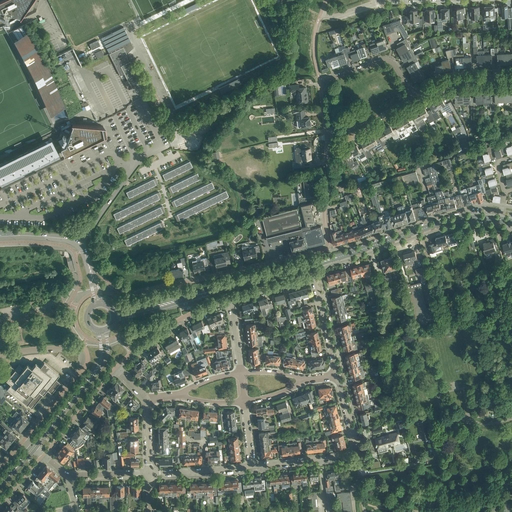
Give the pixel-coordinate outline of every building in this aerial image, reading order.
[(0,0),(0,9),(0,10),(21,17),(32,0),(0,0)] [(279,9),(284,6),(281,0),(274,0),(278,7),(279,9)] [(200,5),(199,2),(181,11),(182,14),(200,5)] [(491,16),(494,16),(494,6),(493,6),(493,5),(490,6),(485,7),(485,9),(482,9),(483,21),(488,21),(488,16),(490,16),(491,16)] [(504,5),(501,5),(501,9),(502,18),(506,17),(508,17),(509,17),(509,29),(508,29),(511,29),(511,15),(511,8),(508,9),(508,8),(508,5),(504,5)] [(470,7),(470,11),(467,11),(468,23),(474,23),(473,18),(479,18),(478,14),(479,14),(479,7),(478,7),(477,6),(475,6),(475,7),(470,7)] [(422,16),(423,24),(431,24),(430,20),(434,20),(434,17),(435,17),(435,12),(434,12),(434,9),(433,9),(433,8),(429,8),(429,9),(426,10),(426,15),(422,16)] [(449,8),(447,8),(443,8),(443,9),(441,9),(442,13),(437,13),(438,31),(443,30),(442,22),(447,22),(447,18),(449,18),(449,8)] [(465,13),(465,8),(457,8),(457,11),(453,11),(454,23),(459,23),(458,18),(464,18),(464,13),(465,13)] [(409,16),(405,16),(405,24),(413,24),(415,23),(415,21),(419,21),(420,21),(419,18),(419,14),(418,14),(418,13),(417,13),(417,10),(416,10),(415,9),(412,9),(412,10),(410,10),(410,14),(410,16),(409,16)] [(26,24),(12,32),(33,77),(54,122),(71,114),(51,69),(26,24)] [(398,25),(400,31),(401,33),(406,31),(402,24),(398,25)] [(124,27),(102,38),(120,76),(124,73),(128,80),(125,82),(128,90),(132,88),(130,84),(132,83),(133,85),(139,82),(138,80),(139,80),(130,61),(129,62),(126,55),(127,54),(134,48),(124,27)] [(377,42),(380,51),(387,48),(384,39),(377,42)] [(399,47),(397,48),(400,55),(406,52),(409,50),(411,48),(409,45),(407,46),(403,40),(399,42),(401,46),(399,47)] [(380,51),(377,42),(370,44),(371,47),(373,53),(380,51)] [(362,48),(357,49),(360,58),(367,55),(366,53),(366,51),(368,51),(366,47),(365,43),(361,44),(362,48)] [(345,48),(348,55),(351,54),(353,60),(360,58),(357,49),(350,52),(348,47),(345,48)] [(345,56),(348,55),(345,48),(342,49),(343,50),(336,52),(337,55),(340,65),(347,62),(345,56)] [(406,52),(400,55),(404,61),(407,59),(409,58),(411,61),(417,58),(424,54),(423,52),(422,51),(415,55),(413,52),(411,48),(409,50),(406,52)] [(147,63),(153,61),(148,49),(142,52),(147,63)] [(477,55),(477,65),(485,64),(484,55),(484,51),(478,52),(478,55),(477,55)] [(456,56),(452,57),(453,65),(456,64),(457,67),(464,66),(464,57),(463,54),(456,54),(456,56)] [(491,54),(484,55),(485,64),(492,64),(492,55),(492,54),(491,54)] [(498,54),(497,54),(497,55),(498,64),(505,63),(505,54),(498,54)] [(337,55),(326,59),(328,65),(329,66),(332,65),(333,67),(340,65),(337,55)] [(471,57),(464,57),(464,66),(472,66),(471,57)] [(412,63),(407,67),(411,73),(418,69),(419,68),(422,67),(421,66),(418,61),(417,58),(411,61),(412,63)] [(449,59),(441,61),(442,64),(444,70),(451,68),(449,59)] [(444,70),(442,64),(435,66),(437,72),(444,70)] [(418,69),(411,73),(415,80),(418,77),(420,81),(425,78),(423,74),(421,75),(418,69)] [(219,89),(220,91),(221,93),(241,84),(239,79),(219,89)] [(298,94),(299,103),(308,102),(307,92),(306,93),(306,87),(299,88),(298,85),(289,86),(289,92),(294,92),(294,94),(298,94)] [(497,95),(494,95),(494,97),(494,104),(497,104),(497,102),(505,101),(504,98),(504,92),(497,92),(497,95)] [(476,103),(484,103),(483,93),(476,93),(476,103)] [(484,103),(484,106),(490,105),(491,111),(495,111),(494,104),(494,97),(492,97),(491,97),(491,93),(483,93),(484,103)] [(455,98),(450,99),(455,108),(459,106),(459,104),(463,103),(462,94),(455,94),(455,98)] [(462,94),(463,103),(463,104),(470,103),(470,94),(462,94)] [(440,108),(442,112),(446,110),(447,113),(452,110),(448,103),(445,105),(441,97),(436,101),(440,108)] [(433,110),(430,111),(435,120),(441,117),(437,110),(440,108),(436,101),(429,104),(433,110)] [(426,116),(428,120),(430,123),(435,120),(430,111),(428,113),(424,107),(419,110),(423,118),(426,116)] [(304,108),(292,109),(292,113),(296,113),(297,120),(298,127),(301,127),(306,126),(306,127),(310,127),(311,126),(310,122),(309,122),(309,117),(305,117),(304,111),(304,108)] [(416,119),(414,121),(417,127),(422,124),(420,119),(423,118),(419,110),(412,114),(416,119)] [(407,116),(402,120),(407,130),(409,132),(412,130),(413,132),(418,129),(417,127),(414,121),(411,122),(407,116)] [(402,120),(395,123),(398,127),(399,129),(396,130),(400,137),(401,139),(406,136),(405,134),(408,132),(407,130),(402,120)] [(66,145),(61,147),(65,155),(105,136),(107,134),(105,126),(103,126),(100,126),(86,125),(73,124),(66,145)] [(385,129),(389,137),(392,135),(395,140),(400,137),(396,130),(394,132),(390,126),(385,129)] [(382,138),(379,140),(383,146),(388,143),(386,138),(389,137),(385,129),(379,132),(382,138)] [(373,135),(367,139),(373,149),(377,147),(379,151),(381,150),(384,148),(383,146),(379,140),(377,141),(373,135)] [(52,139),(0,164),(0,180),(2,185),(60,157),(52,139)] [(367,139),(361,142),(365,148),(362,149),(366,156),(371,153),(370,151),(373,149),(367,139)] [(461,145),(463,150),(469,148),(473,147),(470,141),(468,142),(461,145)] [(511,144),(508,146),(507,141),(501,143),(505,154),(508,153),(508,154),(511,152),(511,144)] [(491,151),(493,157),(496,156),(496,158),(502,156),(502,155),(505,154),(501,143),(496,144),(497,149),(492,151),(491,151)] [(356,145),(351,148),(355,156),(358,154),(361,159),(366,156),(362,149),(360,151),(356,145)] [(298,163),(294,164),(295,170),(304,169),(303,163),(303,159),(311,158),(310,149),(307,149),(307,146),(298,147),(296,147),(297,153),(299,153),(300,163),(298,163)] [(484,158),(477,160),(478,163),(479,167),(490,163),(489,160),(491,159),(490,158),(493,157),(491,151),(492,151),(490,146),(484,148),(486,153),(483,154),(484,158)] [(351,148),(345,151),(347,156),(348,157),(345,159),(349,167),(350,168),(353,166),(353,167),(353,168),(359,164),(357,160),(354,162),(352,158),(355,156),(356,159),(356,158),(355,156),(351,148)] [(449,159),(442,161),(443,166),(444,168),(452,166),(450,159),(449,159)] [(190,161),(184,164),(187,170),(192,167),(190,161)] [(434,165),(434,166),(435,169),(443,166),(441,161),(433,164),(434,165)] [(505,174),(506,176),(511,174),(511,173),(511,169),(511,168),(511,162),(503,165),(504,168),(502,168),(504,174),(505,174)] [(490,163),(479,167),(480,172),(485,171),(487,177),(493,175),(492,172),(494,172),(492,166),(491,166),(490,163)] [(184,164),(179,167),(182,173),(187,170),(184,164)] [(434,165),(428,167),(430,174),(431,177),(432,181),(442,211),(448,209),(444,195),(443,192),(442,190),(441,186),(435,169),(434,166),(434,165)] [(406,174),(402,175),(404,182),(418,177),(416,170),(406,173),(406,174)] [(171,171),(162,175),(165,180),(173,176),(171,171)] [(197,173),(192,176),(195,182),(200,179),(197,173)] [(404,182),(402,175),(402,174),(396,176),(398,183),(404,182)] [(489,182),(490,188),(496,187),(496,184),(497,183),(495,177),(494,178),(493,175),(487,177),(482,178),(483,184),(489,182)] [(192,176),(186,179),(189,184),(195,182),(192,176)] [(396,176),(387,179),(389,186),(398,183),(396,176)] [(153,179),(148,182),(151,188),(156,185),(153,179)] [(186,179),(178,183),(181,188),(189,184),(186,179)] [(305,197),(306,197),(314,196),(312,179),(304,179),(304,180),(300,181),(301,192),(300,192),(300,193),(301,193),(302,193),(302,197),(302,198),(299,198),(299,202),(305,200),(305,197)] [(371,184),(374,197),(377,204),(376,204),(377,208),(380,218),(384,228),(394,225),(391,215),(385,217),(384,213),(382,213),(375,187),(382,185),(381,181),(371,184)] [(428,187),(431,186),(435,195),(431,196),(432,199),(431,200),(435,213),(442,211),(432,181),(426,182),(428,187)] [(148,182),(142,184),(145,190),(151,188),(148,182)] [(211,182),(206,185),(209,191),(214,188),(212,182),(211,182)] [(469,192),(472,202),(478,200),(479,201),(483,200),(481,194),(480,190),(482,190),(479,183),(470,186),(469,184),(467,185),(468,188),(469,192)] [(142,184),(137,187),(140,193),(145,190),(142,184)] [(206,185),(201,187),(203,193),(209,191),(206,185)] [(137,187),(132,190),(134,195),(140,193),(137,187)] [(201,187),(192,191),(195,197),(203,193),(201,187)] [(501,196),(499,195),(496,187),(490,188),(485,190),(487,195),(492,194),(493,197),(493,200),(500,202),(501,196)] [(465,193),(461,194),(465,205),(473,203),(472,202),(469,192),(468,188),(463,189),(465,193)] [(129,191),(126,192),(129,198),(134,195),(132,190),(129,191)] [(452,190),(451,190),(452,193),(453,193),(457,207),(465,205),(461,194),(456,195),(456,193),(455,193),(454,190),(452,190)] [(192,191),(187,194),(190,200),(195,197),(192,191)] [(226,191),(220,193),(223,199),(228,197),(229,197),(226,191)] [(448,191),(443,192),(444,195),(448,209),(457,207),(453,193),(452,193),(449,194),(448,191)] [(157,193),(151,196),(154,201),(160,199),(157,193)] [(220,193),(215,196),(218,202),(223,199),(220,193)] [(187,194),(182,196),(184,202),(190,200),(187,194)] [(151,196),(146,198),(149,204),(154,201),(151,196)] [(215,196),(207,200),(210,206),(218,202),(215,196)] [(431,200),(430,196),(427,196),(429,204),(426,205),(429,215),(435,213),(431,200)] [(416,219),(429,215),(426,205),(424,199),(422,199),(424,205),(418,207),(419,206),(418,202),(411,204),(412,204),(416,219)] [(207,200),(201,203),(204,208),(210,206),(207,200)] [(138,202),(132,205),(135,211),(141,208),(138,202)] [(201,203),(196,205),(199,211),(204,208),(201,203)] [(316,224),(312,207),(311,203),(301,205),(307,226),(302,227),(303,230),(310,228),(310,226),(316,224)] [(412,204),(406,206),(410,221),(416,219),(412,204)] [(394,225),(410,221),(406,206),(404,207),(404,205),(398,207),(400,212),(391,215),(394,225)] [(160,207),(155,210),(157,215),(163,213),(160,207)] [(124,209),(119,211),(122,217),(127,215),(124,209)] [(188,209),(182,212),(185,218),(191,215),(188,209)] [(286,238),(288,239),(289,238),(291,240),(293,250),(307,247),(306,245),(325,240),(323,234),(321,226),(310,228),(303,230),(302,227),(297,209),(263,217),(268,240),(285,236),(287,237),(286,238)] [(155,210),(149,212),(152,218),(157,215),(155,210)] [(115,213),(113,214),(116,220),(122,217),(119,211),(115,213)] [(149,212),(141,216),(144,222),(152,218),(149,212)] [(182,212),(177,214),(180,220),(185,218),(182,212)] [(141,216),(136,219),(139,225),(144,222),(141,216)] [(364,216),(362,217),(363,220),(369,234),(371,233),(375,231),(371,217),(370,217),(371,220),(367,222),(364,216)] [(373,216),(371,217),(375,231),(384,228),(380,218),(379,218),(380,219),(377,220),(377,219),(375,220),(373,216)] [(362,225),(358,227),(362,237),(369,234),(363,220),(360,221),(362,225)] [(128,223),(122,225),(125,231),(130,229),(128,223)] [(160,223),(154,225),(157,231),(162,229),(160,223)] [(118,228),(117,228),(120,234),(125,231),(122,225),(118,228)] [(154,225),(146,229),(149,235),(157,231),(154,225)] [(352,227),(353,229),(356,239),(362,237),(358,227),(357,225),(352,227)] [(146,229),(141,232),(143,238),(149,235),(146,229)] [(351,231),(348,232),(350,240),(356,239),(353,229),(351,230),(351,231)] [(337,231),(336,232),(337,234),(339,244),(345,242),(342,234),(342,233),(341,230),(337,231)] [(141,232),(135,235),(138,240),(143,238),(141,232)] [(334,245),(339,244),(337,234),(336,232),(335,232),(331,233),(332,237),(334,245)] [(342,233),(342,234),(345,242),(350,240),(348,232),(345,233),(345,232),(342,233)] [(460,242),(457,232),(446,235),(448,243),(449,245),(457,243),(458,246),(463,245),(462,241),(460,242)] [(135,235),(130,237),(133,243),(138,240),(135,235)] [(448,243),(446,235),(436,238),(437,243),(433,244),(429,245),(431,252),(443,249),(441,245),(448,243)] [(125,240),(124,240),(127,246),(133,243),(130,237),(125,240)] [(496,250),(496,249),(499,248),(498,242),(496,243),(495,238),(488,240),(488,242),(483,243),(485,248),(484,248),(483,248),(485,254),(485,253),(489,251),(489,252),(496,250)] [(511,254),(509,251),(511,249),(511,241),(510,242),(507,243),(503,245),(505,251),(504,251),(506,256),(511,254)] [(245,261),(249,260),(249,257),(256,256),(256,253),(259,252),(258,245),(254,246),(254,248),(242,250),(245,261)] [(414,262),(413,259),(417,258),(416,256),(415,251),(411,252),(411,250),(403,253),(406,264),(414,262)] [(215,266),(216,265),(216,266),(226,264),(226,265),(230,264),(228,255),(228,256),(227,252),(214,255),(215,262),(214,262),(215,266)] [(196,260),(192,261),(193,264),(192,264),(194,271),(195,273),(198,272),(198,270),(200,270),(205,269),(204,266),(207,265),(210,264),(209,257),(206,258),(200,259),(201,262),(197,263),(196,260)] [(386,275),(380,277),(381,281),(390,279),(391,278),(390,275),(389,270),(396,268),(396,266),(393,257),(391,257),(388,258),(387,259),(384,260),(382,260),(386,275)] [(183,269),(182,265),(181,262),(177,263),(178,269),(171,270),(173,278),(184,275),(182,270),(183,270),(183,269)] [(370,264),(363,265),(365,275),(366,277),(372,275),(369,267),(371,267),(370,264)] [(363,265),(357,267),(359,276),(362,275),(363,276),(365,275),(363,265)] [(356,276),(359,276),(357,267),(351,269),(354,278),(357,278),(356,276)] [(422,267),(415,269),(417,274),(420,276),(424,275),(422,267)] [(350,275),(347,276),(345,270),(343,271),(342,270),(339,271),(342,281),(345,280),(345,281),(348,280),(349,282),(351,281),(350,275)] [(342,281),(339,271),(336,272),(336,273),(334,274),(337,283),(339,282),(339,281),(342,281)] [(334,274),(327,276),(328,279),(329,278),(330,284),(330,285),(334,284),(337,283),(334,274)] [(430,320),(432,319),(429,311),(426,309),(427,308),(421,288),(427,287),(425,281),(410,285),(410,284),(406,285),(417,323),(418,323),(419,322),(420,322),(421,323),(422,323),(423,323),(424,323),(425,323),(426,322),(427,322),(428,321),(428,320),(429,319),(430,320)] [(303,289),(300,289),(302,297),(308,295),(306,288),(305,288),(305,287),(303,288),(303,289)] [(297,300),(296,299),(294,291),(293,291),(291,291),(292,292),(288,293),(291,300),(288,301),(290,308),(290,309),(293,308),(291,304),(294,303),(294,301),(297,300)] [(283,294),(275,296),(276,303),(285,301),(283,294)] [(333,300),(332,300),(333,302),(334,302),(334,303),(345,300),(346,300),(345,294),(341,295),(332,297),(333,300)] [(267,298),(258,301),(262,313),(264,312),(265,309),(272,307),(271,301),(268,302),(267,298)] [(334,306),(335,309),(347,306),(346,306),(345,300),(334,303),(334,306)] [(252,302),(242,305),(243,310),(242,310),(243,312),(244,312),(253,310),(254,313),(258,312),(256,304),(253,305),(252,302)] [(304,315),(313,313),(312,312),(313,312),(312,310),(311,307),(308,308),(307,305),(300,307),(301,310),(302,309),(304,315)] [(347,306),(335,309),(335,312),(336,312),(337,315),(347,312),(349,311),(348,306),(347,306)] [(348,318),(347,312),(337,315),(336,315),(337,318),(338,320),(348,318)] [(220,313),(213,316),(217,325),(224,322),(222,317),(222,316),(223,315),(222,314),(221,313),(220,313)] [(313,314),(313,313),(304,315),(297,317),(299,323),(302,322),(314,319),(313,316),(314,316),(313,313),(313,314)] [(210,323),(207,324),(209,329),(212,328),(212,327),(217,325),(213,316),(212,315),(210,316),(210,317),(208,318),(210,323)] [(302,322),(304,328),(315,325),(315,322),(315,319),(314,320),(314,319),(302,322)] [(246,328),(245,328),(246,331),(247,332),(255,330),(255,327),(257,326),(259,326),(258,325),(258,320),(254,321),(254,324),(246,325),(246,328)] [(273,323),(276,326),(278,328),(286,326),(284,320),(273,323)] [(201,321),(192,325),(193,326),(194,328),(195,331),(201,329),(203,334),(206,333),(210,332),(210,331),(209,329),(207,324),(204,326),(201,321)] [(341,332),(351,330),(352,329),(351,323),(339,326),(340,329),(339,329),(340,332),(341,331),(341,332)] [(180,333),(177,334),(181,340),(182,341),(184,340),(187,339),(188,340),(190,339),(195,350),(199,348),(194,337),(192,333),(189,334),(187,328),(180,332),(180,333)] [(341,335),(342,338),(351,336),(353,335),(352,332),(351,330),(341,332),(341,335)] [(217,338),(217,341),(226,340),(226,336),(225,336),(225,334),(221,335),(221,334),(218,334),(218,331),(209,333),(209,336),(214,336),(214,338),(217,338)] [(305,334),(305,331),(295,333),(296,338),(306,335),(307,340),(308,340),(310,339),(318,337),(317,331),(305,334)] [(351,336),(342,338),(342,341),(343,341),(344,344),(356,341),(354,335),(353,335),(351,336)] [(256,337),(247,338),(247,341),(248,341),(248,344),(262,343),(261,336),(257,337),(256,337)] [(310,339),(308,340),(309,346),(311,345),(320,343),(320,342),(321,342),(320,339),(319,339),(318,337),(310,339)] [(166,346),(169,352),(180,345),(177,340),(173,342),(172,340),(169,342),(170,344),(166,346)] [(227,344),(226,340),(217,341),(218,345),(215,346),(216,349),(223,348),(223,347),(226,347),(226,344),(227,344)] [(356,341),(344,344),(343,344),(344,347),(345,349),(354,347),(354,348),(357,347),(356,341)] [(311,345),(309,346),(310,349),(311,354),(315,353),(316,353),(316,351),(321,349),(320,343),(311,345)] [(157,347),(152,350),(157,358),(160,356),(161,357),(164,355),(157,347)] [(248,352),(249,356),(258,355),(258,348),(249,349),(249,352),(248,352)] [(272,363),(273,353),(273,351),(267,351),(268,349),(267,349),(264,349),(264,353),(264,355),(264,357),(265,357),(265,360),(266,360),(266,363),(272,363)] [(152,350),(147,354),(153,363),(155,361),(154,360),(157,358),(152,350)] [(215,363),(212,363),(214,370),(216,369),(216,370),(222,368),(220,360),(220,357),(218,351),(216,352),(216,354),(217,360),(214,361),(215,362),(215,363)] [(272,363),(279,364),(279,361),(280,361),(280,358),(281,354),(273,353),(272,363)] [(310,363),(309,363),(309,366),(310,366),(311,368),(313,368),(314,368),(316,368),(316,367),(317,367),(316,359),(316,357),(316,356),(315,353),(311,354),(312,360),(310,360),(310,363)] [(348,361),(358,358),(359,358),(358,353),(346,355),(347,358),(346,358),(347,361),(348,361)] [(259,363),(258,355),(249,356),(249,361),(250,361),(250,364),(259,363)] [(290,366),(292,357),(286,355),(285,359),(284,358),(283,362),(285,362),(284,364),(286,365),(286,366),(289,366),(289,365),(290,366)] [(222,356),(220,357),(220,360),(222,368),(228,367),(228,366),(230,366),(229,360),(227,360),(227,359),(226,360),(226,358),(226,356),(222,357),(222,356)] [(199,360),(196,361),(197,362),(196,362),(202,375),(205,374),(205,373),(207,372),(205,365),(206,366),(208,365),(206,359),(206,358),(206,357),(199,360)] [(301,369),(301,368),(302,368),(303,366),(304,366),(305,362),(303,362),(304,359),(298,358),(296,368),(301,369)] [(322,358),(316,359),(317,367),(318,368),(320,368),(321,367),(323,366),(323,364),(324,364),(324,360),(322,361),(322,358)] [(348,364),(349,367),(361,364),(359,358),(358,358),(348,361),(349,364),(348,364)] [(136,364),(143,372),(146,376),(150,380),(153,377),(158,373),(154,369),(148,374),(144,370),(148,367),(146,365),(145,365),(142,361),(141,360),(138,363),(138,362),(136,364)] [(196,362),(193,363),(191,364),(195,377),(198,376),(202,375),(196,362)] [(47,389),(51,393),(59,383),(55,379),(58,375),(44,363),(40,368),(36,364),(32,368),(27,365),(23,369),(19,366),(15,370),(10,366),(6,371),(11,375),(7,380),(12,384),(8,388),(32,408),(47,389)] [(135,363),(130,368),(132,371),(137,377),(143,372),(136,364),(135,363)] [(351,373),(363,370),(362,364),(361,364),(349,367),(349,370),(350,370),(351,373)] [(174,379),(176,385),(178,384),(178,385),(180,384),(179,383),(186,380),(184,375),(186,374),(187,375),(190,374),(188,368),(173,374),(175,379),(174,379)] [(365,375),(365,373),(363,373),(363,370),(351,373),(350,374),(351,376),(352,379),(365,375)] [(153,377),(150,380),(152,389),(162,387),(161,379),(158,380),(158,381),(154,382),(153,377)] [(112,387),(119,394),(124,389),(116,382),(114,385),(113,385),(112,386),(112,387)] [(365,382),(354,384),(354,387),(354,390),(355,390),(366,388),(365,382)] [(112,401),(113,402),(114,407),(118,406),(119,404),(120,403),(116,397),(119,394),(112,387),(109,390),(108,390),(107,391),(107,392),(113,398),(112,399),(113,400),(112,401)] [(319,393),(318,393),(318,400),(323,400),(326,400),(324,388),(318,389),(319,393)] [(356,396),(368,393),(366,388),(355,390),(356,393),(355,393),(356,396)] [(311,390),(305,393),(308,403),(309,403),(309,404),(314,402),(313,398),(312,394),(311,390)] [(301,395),(299,396),(302,405),(304,404),(304,402),(308,401),(308,402),(305,393),(305,394),(304,394),(303,394),(301,394),(301,395)] [(357,399),(358,402),(368,399),(369,399),(368,393),(356,396),(356,399),(357,399)] [(294,397),(293,398),(294,402),(295,406),(296,405),(297,408),(300,407),(303,407),(302,406),(302,405),(299,396),(297,397),(296,396),(294,396),(294,397)] [(113,405),(112,405),(111,404),(111,403),(104,397),(103,398),(102,398),(101,399),(99,402),(102,405),(105,407),(107,409),(108,415),(115,415),(114,407),(113,405)] [(127,408),(128,406),(131,409),(132,408),(133,409),(135,409),(138,406),(139,404),(135,400),(134,401),(133,399),(132,400),(131,399),(131,398),(129,399),(127,397),(125,399),(120,404),(123,407),(125,405),(127,408)] [(359,408),(370,405),(368,399),(358,402),(357,403),(358,405),(359,405),(359,408)] [(279,414),(281,420),(281,421),(291,418),(288,408),(285,401),(276,404),(278,411),(281,410),(282,413),(279,414)] [(105,407),(102,405),(99,409),(96,406),(94,409),(93,408),(92,410),(92,411),(93,413),(91,415),(97,420),(104,413),(102,411),(105,407)] [(326,408),(327,411),(324,412),(325,414),(327,414),(337,411),(335,405),(331,406),(331,407),(326,408)] [(164,408),(161,411),(168,417),(169,418),(172,416),(175,416),(175,408),(167,408),(166,406),(164,408)] [(488,406),(488,417),(496,417),(495,406),(488,406)] [(266,407),(256,408),(256,414),(260,414),(261,415),(263,414),(263,413),(267,413),(267,415),(274,414),(273,408),(266,410),(266,407)] [(179,410),(176,410),(176,414),(179,415),(178,417),(185,418),(186,409),(179,408),(179,410)] [(15,418),(25,427),(27,423),(26,423),(28,421),(24,417),(26,414),(21,410),(19,413),(17,412),(16,414),(15,414),(13,416),(12,416),(15,418)] [(163,422),(168,417),(161,411),(158,414),(159,414),(157,416),(158,417),(158,423),(163,423),(163,422)] [(201,420),(201,423),(205,423),(206,420),(210,420),(210,411),(204,411),(203,414),(202,414),(201,420)] [(366,412),(361,414),(363,424),(369,423),(368,418),(370,418),(369,414),(367,415),(366,412)] [(138,424),(138,420),(137,420),(137,418),(130,418),(129,414),(124,414),(124,417),(127,417),(127,420),(130,420),(130,424),(138,424)] [(83,426),(86,429),(90,432),(93,430),(93,429),(95,423),(94,422),(94,421),(95,420),(92,417),(91,419),(87,416),(87,417),(86,417),(85,418),(85,419),(83,421),(86,423),(83,426)] [(235,417),(226,418),(226,425),(236,424),(235,422),(236,422),(236,419),(235,419),(235,417)] [(330,425),(339,423),(339,420),(339,417),(329,419),(330,422),(329,422),(330,425)] [(25,427),(15,418),(8,426),(13,430),(15,427),(20,431),(21,429),(22,430),(25,427)] [(258,423),(256,423),(256,427),(258,427),(258,428),(262,427),(262,429),(263,429),(263,430),(270,429),(269,427),(270,426),(269,426),(268,423),(265,423),(264,418),(257,419),(258,423)] [(431,438),(427,418),(418,420),(422,440),(431,438)] [(403,420),(396,421),(398,428),(403,427),(403,426),(405,425),(403,420)] [(330,427),(329,427),(331,433),(338,432),(337,430),(341,429),(339,423),(330,425),(330,427)] [(90,432),(86,429),(83,426),(81,429),(79,427),(78,427),(77,427),(76,429),(76,430),(74,432),(84,440),(86,438),(89,436),(88,435),(90,432)] [(4,427),(2,430),(3,431),(5,432),(2,435),(11,443),(14,440),(13,439),(15,436),(11,433),(6,428),(5,427),(4,427)] [(71,441),(69,443),(70,445),(75,448),(77,448),(79,447),(80,446),(82,444),(84,443),(84,442),(85,441),(84,440),(74,432),(73,434),(72,434),(70,435),(71,436),(70,437),(72,439),(71,441)] [(387,435),(375,439),(377,449),(386,446),(389,445),(389,446),(391,446),(391,445),(400,442),(398,432),(389,434),(387,434),(387,435)] [(9,446),(11,443),(2,435),(1,434),(0,435),(0,442),(6,448),(8,445),(9,446)] [(336,442),(344,440),(342,435),(339,435),(338,434),(331,436),(332,440),(335,439),(336,442)] [(292,443),(294,454),(297,454),(297,453),(300,453),(299,448),(301,448),(300,440),(300,437),(300,436),(296,436),(297,442),(292,443)] [(344,440),(336,442),(337,446),(334,446),(335,451),(341,449),(340,447),(342,447),(345,447),(345,444),(344,440)] [(62,448),(60,450),(69,458),(71,455),(70,454),(73,450),(74,451),(75,450),(75,448),(70,445),(69,443),(68,443),(65,445),(64,444),(64,445),(63,445),(62,447),(62,448)] [(288,454),(287,443),(284,444),(284,445),(278,445),(278,452),(282,452),(282,456),(285,455),(285,454),(288,454)] [(130,448),(130,452),(121,452),(121,451),(119,452),(119,455),(135,455),(135,452),(138,452),(138,445),(128,445),(128,448),(130,448)] [(213,451),(214,463),(217,462),(220,461),(220,460),(223,460),(222,449),(219,449),(219,450),(213,451)] [(56,455),(55,455),(66,464),(70,458),(69,458),(60,450),(58,452),(57,452),(56,454),(56,455)] [(214,463),(213,451),(205,452),(205,457),(208,457),(208,462),(211,462),(211,463),(214,463)] [(114,463),(113,452),(112,452),(112,453),(106,453),(106,456),(102,457),(102,462),(102,463),(103,467),(110,466),(110,463),(114,463)] [(135,457),(135,455),(119,455),(120,466),(124,466),(123,457),(127,457),(128,466),(139,465),(138,459),(136,459),(136,457),(135,457)] [(78,458),(77,459),(77,461),(78,466),(78,468),(85,468),(85,465),(84,458),(78,458)] [(46,465),(35,479),(38,482),(44,487),(48,490),(52,485),(55,487),(58,483),(55,482),(60,476),(54,472),(52,470),(46,465)] [(309,471),(310,481),(318,480),(317,470),(316,470),(313,470),(313,471),(309,471)] [(334,480),(335,490),(344,489),(343,478),(341,478),(340,472),(339,472),(339,470),(332,471),(334,480)] [(308,479),(307,474),(305,474),(304,472),(304,471),(301,471),(301,472),(298,472),(299,484),(303,484),(303,485),(307,485),(306,479),(308,479)] [(335,511),(332,486),(330,486),(330,480),(334,480),(332,471),(325,472),(326,480),(324,480),(325,487),(328,511),(335,511)] [(299,484),(298,472),(296,473),(296,472),(293,472),(293,473),(293,476),(291,476),(292,485),(299,484)] [(287,478),(287,474),(283,474),(283,473),(280,474),(281,482),(282,487),(290,486),(289,478),(287,478)] [(276,490),(276,488),(275,475),(272,476),(272,475),(269,475),(269,476),(270,480),(266,480),(266,487),(271,486),(270,483),(273,483),(274,489),(274,491),(276,490)] [(253,478),(254,485),(254,491),(265,489),(265,485),(264,479),(261,480),(261,477),(253,478)] [(250,485),(254,485),(253,478),(246,479),(246,481),(242,482),(243,490),(245,490),(245,495),(254,494),(253,489),(250,489),(250,485)] [(232,480),(233,491),(233,492),(242,491),(241,486),(238,486),(237,480),(237,479),(234,479),(234,480),(232,480)] [(220,482),(221,485),(217,485),(218,494),(222,494),(222,493),(227,493),(227,492),(226,480),(223,480),(223,481),(220,482)] [(32,481),(28,487),(34,492),(37,495),(43,488),(44,487),(38,482),(36,484),(32,481)] [(207,500),(207,495),(217,495),(216,486),(212,486),(212,483),(212,482),(210,482),(210,483),(207,483),(207,500)] [(158,496),(165,496),(165,484),(162,484),(162,483),(159,483),(159,484),(159,487),(157,487),(157,491),(158,491),(158,496)] [(179,484),(176,484),(176,495),(179,495),(179,491),(181,491),(181,493),(185,493),(185,487),(182,487),(182,484),(181,484),(181,483),(179,483),(179,484)] [(190,487),(187,487),(187,493),(193,493),(193,495),(193,499),(196,499),(196,497),(196,495),(196,483),(193,483),(190,483),(190,487)] [(116,496),(113,496),(113,508),(116,508),(116,497),(123,497),(123,486),(122,486),(122,485),(120,485),(120,486),(116,486),(117,488),(116,488),(116,496)] [(140,502),(140,494),(139,494),(139,489),(140,489),(140,486),(134,486),(134,485),(131,485),(131,486),(130,486),(126,486),(126,492),(130,492),(130,491),(133,491),(133,494),(134,498),(139,498),(139,502),(140,502)] [(102,487),(102,496),(102,499),(109,498),(109,495),(109,490),(110,490),(110,487),(109,487),(109,486),(102,487)] [(90,501),(90,499),(90,487),(83,487),(83,496),(87,496),(87,508),(85,508),(86,511),(91,510),(90,507),(90,501)] [(352,511),(350,491),(345,492),(337,493),(339,511),(352,511)] [(15,500),(13,502),(16,506),(17,507),(18,508),(20,510),(23,506),(29,500),(23,494),(17,500),(16,501),(15,500)]
